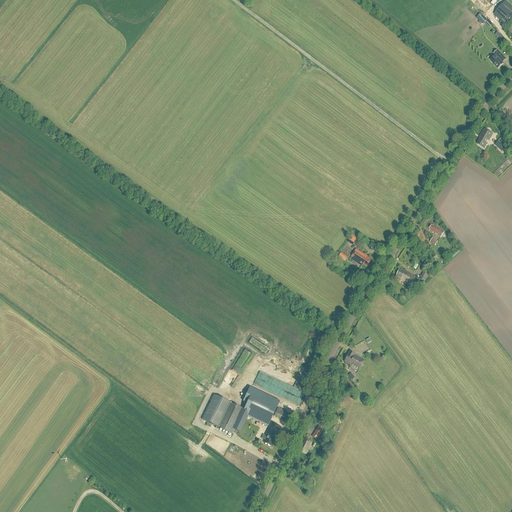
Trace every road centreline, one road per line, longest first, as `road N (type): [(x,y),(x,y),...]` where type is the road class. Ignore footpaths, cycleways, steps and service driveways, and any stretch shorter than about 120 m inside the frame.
road 1 (tertiary): [(257,511),(338,340),(488,101),(511,77)]
road 2 (track): [(234,0),(449,163)]
